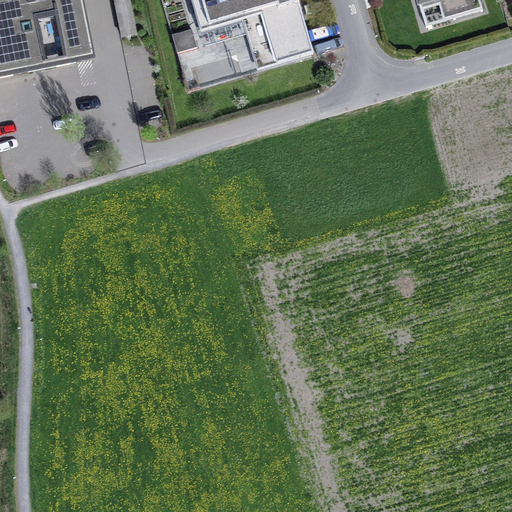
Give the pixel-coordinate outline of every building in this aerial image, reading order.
[(0,0),(0,78),(94,60),(81,0),(0,0)] [(113,0),(121,39),(137,36),(129,0),(113,0)] [(190,0),(200,32),(242,19),(247,35),(254,60),(295,48),(299,61),(314,57),(296,0),(190,0)] [(417,0),(420,6),(440,0),(447,0),(454,21),(483,12),(479,0),(417,0)] [(426,29),(454,21),(447,0),(440,0),(420,6),(426,29)] [(205,48),(247,35),(242,19),(200,32),(205,48)] [(198,50),(192,31),(172,37),(178,56),(198,50)] [(258,73),(299,61),(295,48),(254,60),(258,73)]
